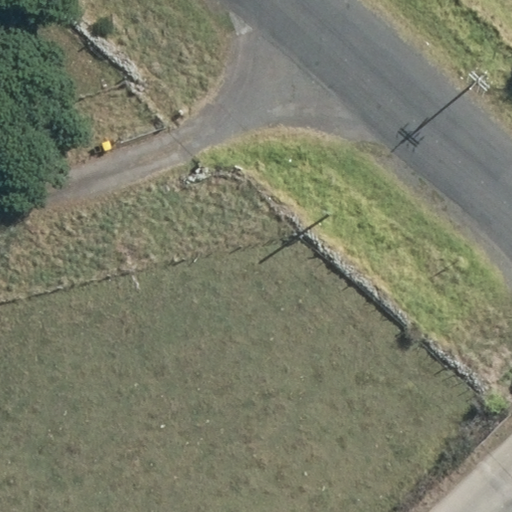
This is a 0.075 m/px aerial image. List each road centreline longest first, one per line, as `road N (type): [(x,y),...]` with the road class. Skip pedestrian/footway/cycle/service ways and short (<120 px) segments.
road 1 (track): [(394,62),(136,179),(0,217)]
road 2 (unclassified): [(321,0),(511,171)]
